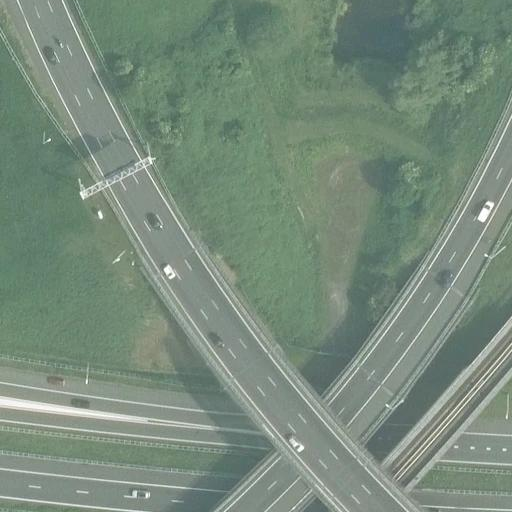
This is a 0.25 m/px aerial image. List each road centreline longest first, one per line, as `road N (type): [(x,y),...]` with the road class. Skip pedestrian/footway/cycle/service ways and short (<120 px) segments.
road 1 (motorway): [(36,0),(78,112),(147,236),(377,511)]
road 2 (motorway): [(245,511),(352,403),(437,282),(511,145)]
road 3 (motorway): [(384,511),(0,478)]
road 4 (motorway): [(254,437),(0,384)]
road 5 (motorway): [(511,450),(254,437)]
road 6 (motorway): [(254,437),(0,411)]
